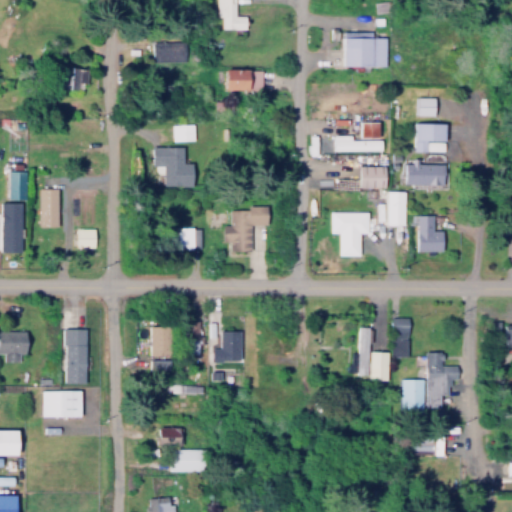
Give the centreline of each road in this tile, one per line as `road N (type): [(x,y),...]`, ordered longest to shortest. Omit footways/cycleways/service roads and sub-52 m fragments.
road 1 (residential): [(114,511),(109,0)]
road 2 (residential): [(511,283),(0,282)]
road 3 (residential): [(297,282),(297,0)]
road 4 (residential): [(470,283),(466,455)]
road 5 (residential): [(470,283),(470,152)]
